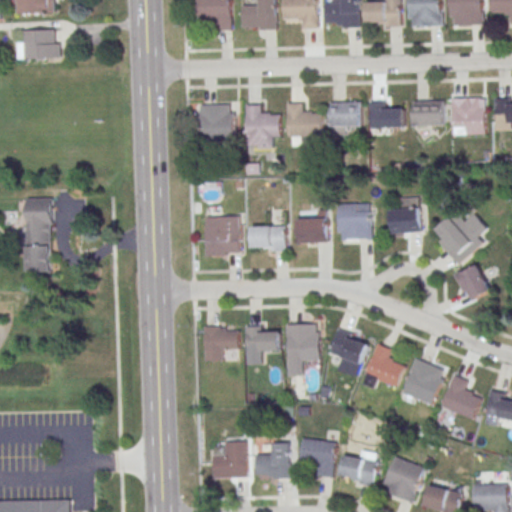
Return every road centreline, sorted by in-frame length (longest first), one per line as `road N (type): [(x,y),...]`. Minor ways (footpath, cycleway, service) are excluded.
road 1 (secondary): [(142,0),(158,511)]
road 2 (residential): [(511,356),(338,291),(152,292)]
road 3 (residential): [(511,59),(145,71)]
